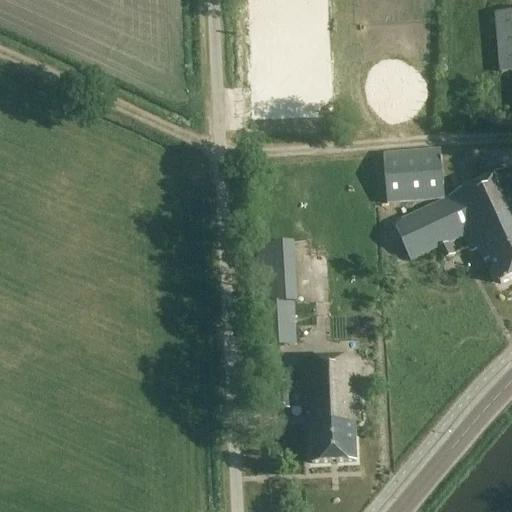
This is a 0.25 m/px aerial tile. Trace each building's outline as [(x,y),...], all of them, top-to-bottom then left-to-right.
[(511,14),(494,16),(500,75),(511,74),(511,81),(511,14)] [(443,202),(440,152),(384,157),(387,206),(443,202)] [(511,180),(508,171),(445,200),(445,202),(393,225),(410,263),(437,250),(443,262),(455,256),(450,245),(464,238),(472,255),(479,252),(485,265),(490,263),(500,285),(511,280),(511,180)] [(295,304),(292,246),(254,248),(259,349),(292,347),(290,304),(295,304)] [(448,314),(418,329),(424,340),(454,324),(448,314)] [(361,424),(359,361),(302,363),(302,385),(274,386),(275,411),(310,410),(312,465),(357,463),(355,424),(361,424)]
